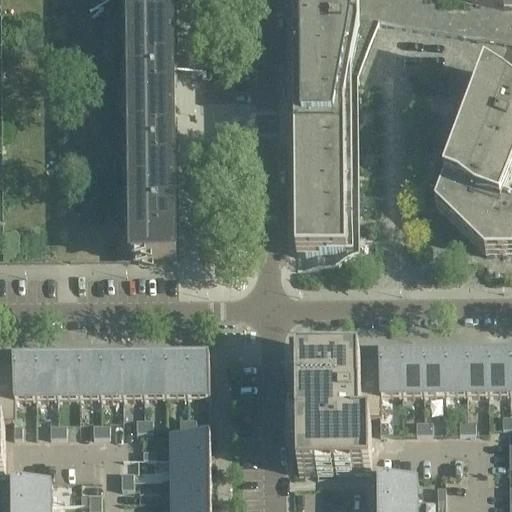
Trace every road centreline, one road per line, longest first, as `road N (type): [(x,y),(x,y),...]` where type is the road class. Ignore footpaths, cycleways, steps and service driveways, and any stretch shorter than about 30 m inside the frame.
road 1 (residential): [(263,312),(262,0)]
road 2 (unclassified): [(263,312),(0,315)]
road 3 (unclassified): [(511,310),(263,312)]
road 4 (residential): [(273,511),(271,335),(263,312)]
